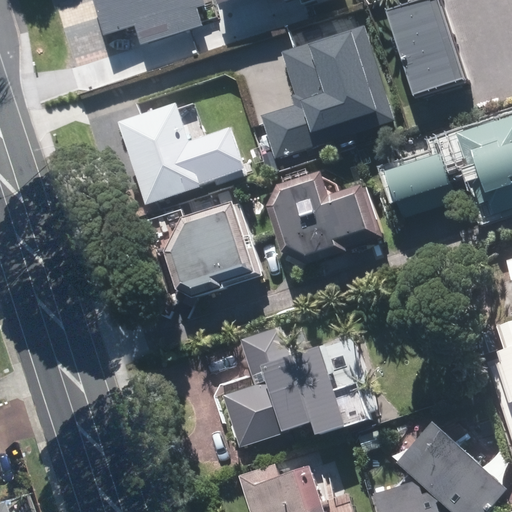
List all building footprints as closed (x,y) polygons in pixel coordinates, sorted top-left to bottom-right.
[(194,11),(201,9),(198,0),(88,0),(100,38),(131,30),(136,48),(169,38),(175,58),(243,37),(236,13),(198,24),(194,11)] [(296,0),(241,0),(253,37),(303,22),(296,0)] [(442,0),(393,17),(420,99),(470,83),(442,0)] [(253,50),(231,56),(238,80),(260,73),(253,50)] [(217,56),(184,65),(192,96),(226,87),(217,56)] [(172,107),(113,126),(141,209),(216,184),(202,140),(185,146),(172,107)] [(511,117),(450,137),(457,161),(439,167),(435,157),(384,173),(398,218),(449,202),(448,197),(467,191),(477,221),(511,210),(511,117)] [(373,150),(358,155),(362,170),(378,165),(373,150)] [(219,174),(238,168),(234,156),(215,161),(219,174)] [(273,188),(262,211),(277,256),(300,268),(341,255),(340,249),(373,238),(356,188),(322,199),(314,174),(273,188)] [(179,221),(176,212),(143,223),(164,289),(184,299),(258,276),(236,205),(179,221)] [(511,308),(511,319),(474,331),(511,452),(511,261),(498,265),(511,308)] [(251,386),(218,397),(235,450),(305,427),(309,440),(339,429),(315,351),(288,359),(278,327),(237,341),(251,386)] [(414,484),(370,496),(374,511),(435,511),(431,500),(445,511),(486,511),(503,493),(428,425),(393,464),(426,493),(418,496),(414,484)] [(376,431),(358,436),(362,453),(380,448),(376,431)] [(240,490),(246,511),(318,511),(304,469),(240,490)] [(0,511),(8,511),(4,500),(0,501),(0,511)]
